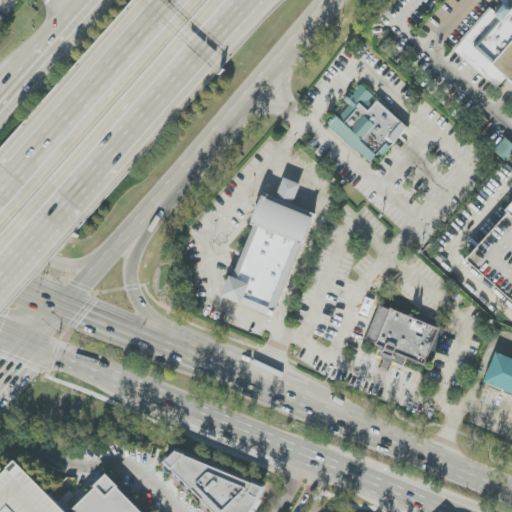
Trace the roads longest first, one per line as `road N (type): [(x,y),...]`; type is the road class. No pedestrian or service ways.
road 1 (primary): [(511,490),(306,407)]
road 2 (motorway): [(64,219),(198,71)]
road 3 (motorway): [(141,42),(14,188)]
road 4 (tertiary): [(8,452),(28,449),(81,469),(121,467),(176,511)]
road 5 (primary): [(140,390),(302,458)]
road 6 (primary): [(175,353),(134,289),(132,255),(154,206)]
road 7 (primary): [(154,206),(263,84)]
road 8 (primary): [(306,407),(175,353)]
road 9 (primary): [(0,234),(79,265),(120,250)]
